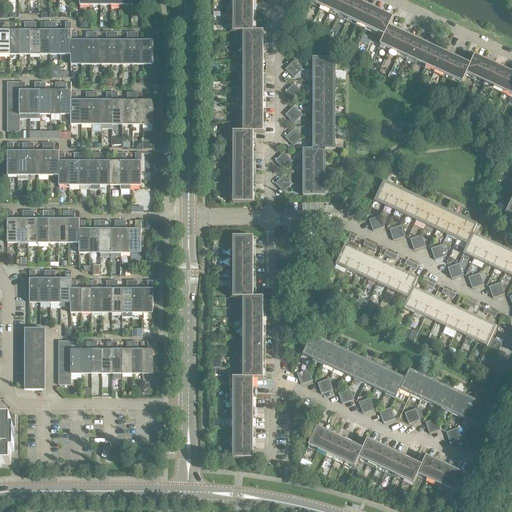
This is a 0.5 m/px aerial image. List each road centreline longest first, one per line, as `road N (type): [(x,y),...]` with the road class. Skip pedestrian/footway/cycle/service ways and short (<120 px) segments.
road 1 (residential): [(511,314),(331,221),(263,219)]
road 2 (tertiary): [(188,219),(184,0)]
road 3 (residential): [(275,382),(473,463)]
road 4 (residential): [(263,219),(263,150),(274,132),(272,23)]
road 5 (residential): [(187,406),(19,406),(10,381)]
road 6 (tertiary): [(0,493),(188,491)]
road 7 (tertiary): [(187,406),(188,219)]
road 8 (residential): [(275,382),(263,219)]
road 9 (residential): [(511,57),(387,0)]
road 10 (tertiary): [(188,491),(317,511)]
